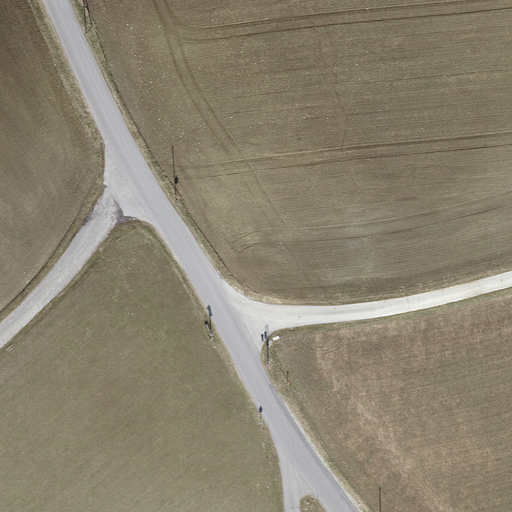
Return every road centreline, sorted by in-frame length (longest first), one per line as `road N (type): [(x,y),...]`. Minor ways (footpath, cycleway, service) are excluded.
road 1 (tertiary): [(53,0),(277,415),(352,511)]
road 2 (track): [(232,323),(405,308),(511,278)]
road 3 (track): [(0,342),(79,274),(148,169)]
